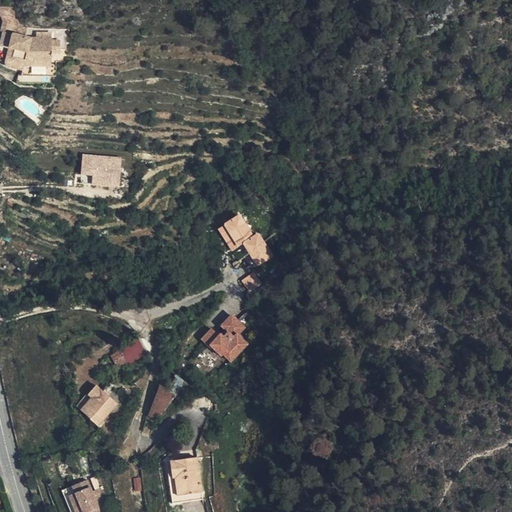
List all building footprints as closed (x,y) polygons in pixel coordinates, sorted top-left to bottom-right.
[(0,29),(11,32),(13,23),(4,6),(0,4),(0,29)] [(7,48),(5,55),(20,59),(24,46),(26,39),(11,33),(11,32),(0,29),(0,45),(7,48)] [(48,46),(52,46),(56,45),(56,36),(48,35),(46,30),(26,31),(26,39),(24,46),(34,49),(47,52),(48,46)] [(20,59),(30,62),(45,62),(47,52),(34,49),(24,46),(20,59)] [(53,68),(52,54),(47,52),(45,62),(30,62),(46,67),(53,68)] [(0,60),(15,62),(19,62),(30,62),(20,59),(5,55),(0,53),(0,60)] [(53,71),(53,68),(46,67),(30,62),(19,62),(15,62),(17,73),(53,71)] [(79,152),(76,180),(101,183),(114,184),(117,156),(79,152)] [(230,251),(244,244),(256,266),(273,257),(260,231),(253,235),(241,213),(217,226),(230,251)] [(247,277),(254,283),(260,276),(252,269),(247,275),(248,276),(247,277)] [(244,318),(232,307),(222,318),(226,321),(219,328),(212,321),(202,332),(211,341),(214,337),(231,352),(247,335),(237,325),(244,318)] [(130,338),(111,349),(118,361),(143,349),(145,353),(151,350),(149,345),(145,347),(140,338),(143,337),(139,330),(129,336),(130,338)] [(159,411),(176,384),(163,379),(152,407),(159,411)] [(99,380),(91,390),(94,392),(83,404),(103,419),(121,395),(99,380)] [(94,392),(91,390),(89,388),(79,400),(83,404),(94,392)] [(197,451),(174,454),(177,466),(181,489),(203,485),(197,451)] [(177,466),(174,454),(166,455),(168,467),(177,466)] [(177,466),(168,467),(174,499),(183,497),(181,489),(177,466)] [(73,486),(76,493),(92,490),(91,489),(87,479),(73,486)] [(181,489),(183,497),(204,494),(203,485),(181,489)] [(107,503),(100,488),(92,490),(76,493),(70,494),(74,502),(77,502),(78,506),(76,508),(77,511),(96,511),(95,508),(101,506),(107,503)] [(70,494),(63,496),(70,511),(77,511),(76,508),(74,502),(70,494)]
